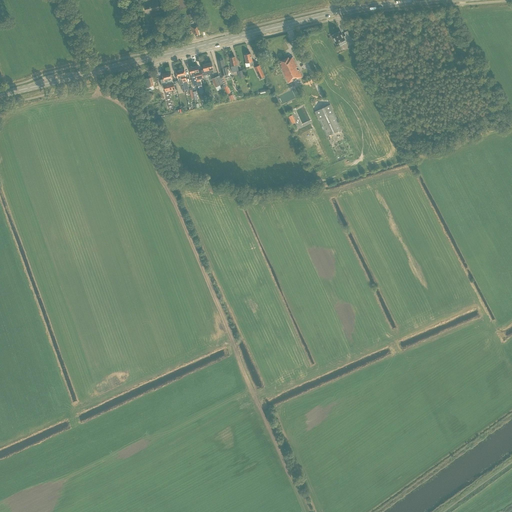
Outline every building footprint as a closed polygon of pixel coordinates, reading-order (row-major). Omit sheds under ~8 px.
[(159,10),(157,2),(145,5),(147,13),(159,10)] [(334,39),(333,39),(336,45),(339,43),(340,46),(347,43),(345,40),(351,38),(348,31),(344,33),(345,35),(343,36),(341,31),(332,35),(334,39)] [(252,61),(251,54),(248,54),(247,54),(246,54),(245,55),(244,55),(246,63),(249,62),(250,66),(254,65),(253,61),(252,61)] [(236,62),(235,57),(230,58),(231,62),(232,67),(231,67),(232,72),(238,71),(237,65),(236,62)] [(281,63),(280,63),(282,68),(283,68),(281,69),(288,83),(292,81),(292,79),(296,77),(298,79),(302,77),(299,70),(297,70),(296,68),(297,67),(293,57),(289,59),(288,57),(281,61),(281,63)] [(224,65),(223,59),(219,61),(219,65),(220,69),(221,68),(222,75),(228,73),(226,67),(225,67),(225,65),(224,65)] [(204,70),(202,70),(203,76),(203,79),(209,78),(208,74),(214,73),(213,69),(211,62),(203,64),(204,70)] [(193,66),(198,84),(198,85),(199,88),(203,87),(199,73),(200,73),(198,65),(193,66)] [(265,77),(259,65),(254,67),(260,79),(265,77)] [(194,86),(198,85),(198,84),(193,66),(189,67),(194,86)] [(184,69),(180,69),(184,84),(184,86),(184,88),(188,87),(186,76),(184,69)] [(166,73),(170,91),(177,89),(175,81),(173,82),(172,79),(171,72),(166,73)] [(166,92),(170,91),(166,73),(162,74),(163,79),(160,80),(162,88),(165,88),(166,92)] [(315,112),(326,137),(342,129),(330,104),(315,112)]
